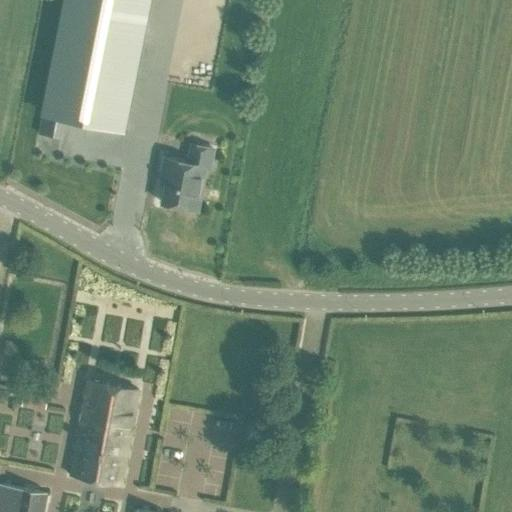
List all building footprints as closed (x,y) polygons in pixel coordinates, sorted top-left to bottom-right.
[(122,128),(146,0),(62,0),(41,112),(122,128)] [(209,167),(213,147),(191,143),(187,161),(164,157),(161,172),(168,173),(166,182),(165,182),(161,201),(197,208),(206,166),(209,167)] [(121,484),(139,388),(87,380),(69,474),(121,484)] [(47,405),(48,395),(26,393),(25,403),(47,405)] [(43,511),(47,493),(0,483),(0,511),(43,511)]
